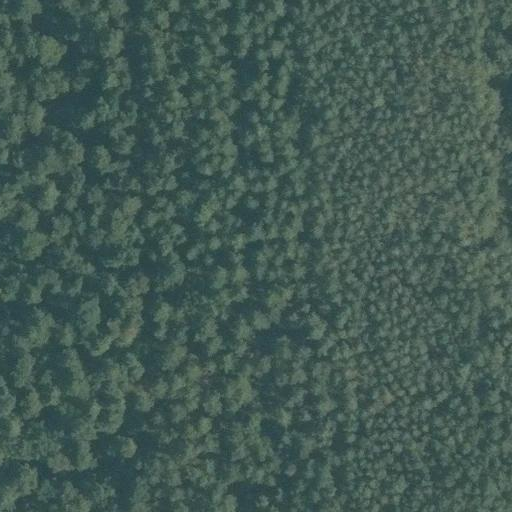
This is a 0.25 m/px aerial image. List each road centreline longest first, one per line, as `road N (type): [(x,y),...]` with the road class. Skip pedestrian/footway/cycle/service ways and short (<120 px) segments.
road 1 (track): [(301,0),(339,511)]
road 2 (track): [(320,275),(164,285)]
